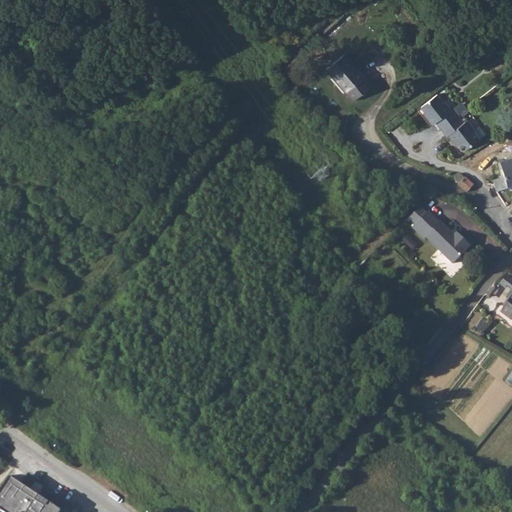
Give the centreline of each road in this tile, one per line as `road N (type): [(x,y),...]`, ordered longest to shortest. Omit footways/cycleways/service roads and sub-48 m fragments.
road 1 (residential): [(304,511),(511,259)]
road 2 (residential): [(0,431),(114,511)]
